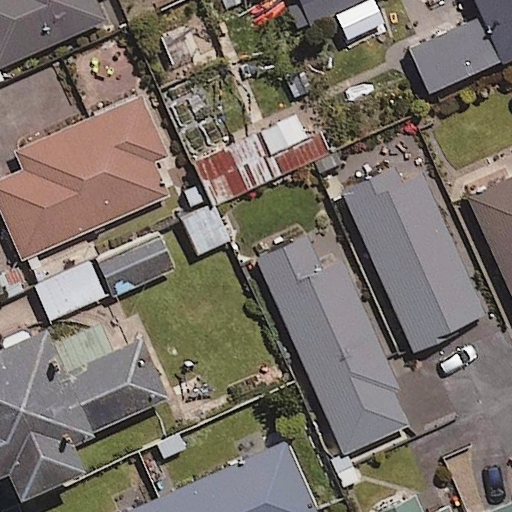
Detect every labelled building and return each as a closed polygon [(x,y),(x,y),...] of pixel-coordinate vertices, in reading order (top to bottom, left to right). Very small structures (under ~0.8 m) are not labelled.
[(102,0),(0,0),(0,69),(112,20),(102,0)] [(303,0),(315,26),(373,0),(303,0)] [(511,0),(483,0),(511,63),(511,62),(511,0)] [(148,94),(19,150),(28,170),(0,181),(0,198),(27,260),(174,195),(160,162),(175,156),(148,94)] [(309,137),(299,114),(260,131),(280,176),(330,155),(320,132),(309,137)] [(247,191),(228,149),(197,163),(216,205),(247,191)] [(400,167),(348,190),(418,346),(491,314),(429,175),(408,184),(400,167)] [(511,179),(474,197),(511,281),(511,179)] [(229,241),(214,205),(183,218),(199,254),(229,241)] [(174,271),(160,237),(104,261),(118,295),(174,271)] [(314,238),(266,259),(351,453),(415,425),(401,393),(407,390),(350,260),(328,270),(314,238)] [(56,316),(0,338),(0,485),(23,477),(33,503),(102,475),(91,446),(109,439),(105,428),(174,401),(149,338),(77,367),(56,316)] [(324,511),(293,442),(134,511),(324,511)] [(430,511),(423,495),(385,511),(511,511),(511,505),(496,511),(458,511),(456,506),(443,511),(430,511)]
